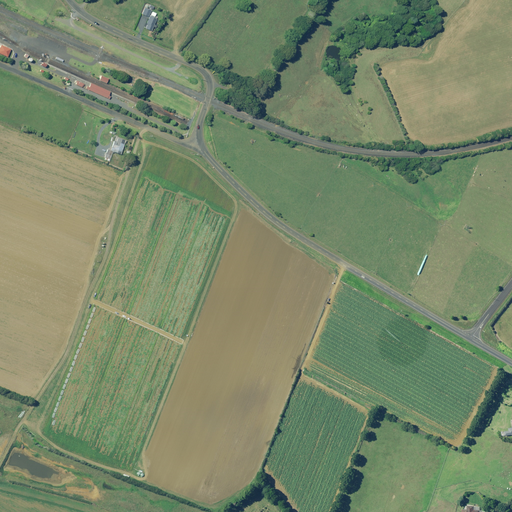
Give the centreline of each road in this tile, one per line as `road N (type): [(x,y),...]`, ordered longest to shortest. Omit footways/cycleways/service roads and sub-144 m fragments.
road 1 (unclassified): [(203,150),(270,217),(471,338)]
road 2 (unclassified): [(68,0),(98,23),(202,70),(210,84),(198,131),(203,150)]
road 3 (unclassified): [(203,150),(0,64)]
